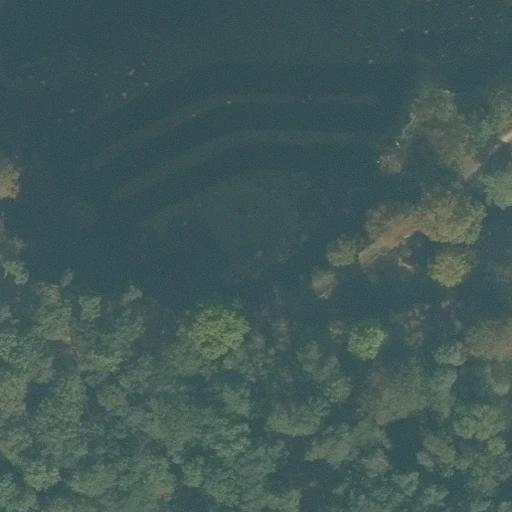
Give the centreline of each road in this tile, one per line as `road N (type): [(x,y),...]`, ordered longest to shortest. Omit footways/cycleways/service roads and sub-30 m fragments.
road 1 (track): [(14,511),(90,442),(223,345),(400,236),(511,144)]
road 2 (track): [(191,369),(439,452),(511,496)]
